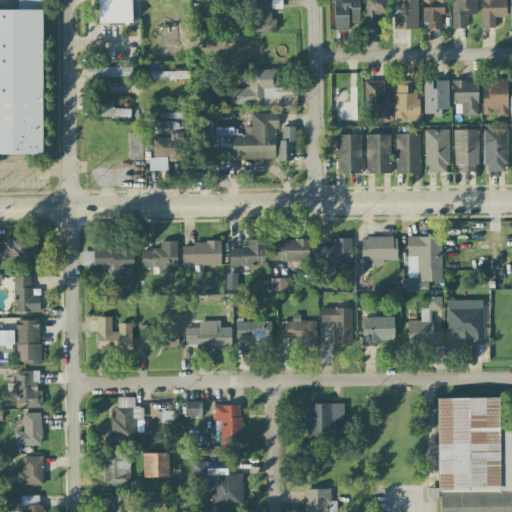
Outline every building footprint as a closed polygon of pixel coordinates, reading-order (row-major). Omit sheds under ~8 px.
[(0,154),(41,154),(41,0),(17,0),(18,10),(0,9),(0,154)] [(97,0),(98,23),(131,23),(131,0),(97,0)] [(275,32),(275,19),(270,19),(270,9),(281,8),(280,0),(254,0),(252,0),(253,33),(275,32)] [(358,0),(330,0),(330,2),(334,2),(334,30),(348,30),(348,24),(359,24),(358,0)] [(376,28),(377,16),(387,16),(387,0),(363,0),(363,28),(376,28)] [(392,0),(393,29),(417,29),(417,0),(392,0)] [(443,29),(444,0),(421,0),(421,28),(443,29)] [(450,0),(451,28),(466,28),(466,14),(476,14),(475,0),(450,0)] [(505,0),(480,0),(481,28),(495,27),(495,17),(506,17),(505,0)] [(86,67),(86,77),(131,78),(131,67),(86,67)] [(229,88),(229,104),(263,104),(264,108),(297,108),(296,88),(276,88),(276,69),(248,69),(248,88),(229,88)] [(188,79),(188,70),(146,72),(147,80),(188,79)] [(507,79),(488,80),(488,87),(481,87),(482,115),(494,114),(494,116),(507,116),(507,79)] [(448,109),(448,80),(423,80),(424,115),(441,115),(440,109),(448,109)] [(453,104),(461,104),(461,115),(478,115),(477,80),(452,81),(453,104)] [(389,92),(383,92),(383,81),(364,81),(364,105),(374,105),(374,121),(389,121),(389,92)] [(395,122),(418,122),(418,89),(410,89),(410,81),(395,81),(395,122)] [(112,97),(97,97),(97,116),(129,117),(130,108),(111,108),(112,97)] [(250,113),(250,126),(244,126),(244,135),(232,135),(232,128),(214,128),(214,137),(232,137),(231,159),(275,159),(275,113),(250,113)] [(278,161),(291,161),(291,142),(294,142),(294,126),(281,127),(282,139),(277,139),(278,161)] [(448,129),(424,130),(425,173),(449,172),(448,129)] [(506,129),(483,129),(484,172),(507,172),(506,129)] [(477,130),(454,130),(454,172),(478,172),(477,130)] [(141,160),(141,133),(128,133),(128,160),(141,160)] [(148,171),(167,170),(167,160),(183,160),(182,133),(169,133),(169,137),(152,138),(152,158),(148,159),(148,171)] [(360,134),(336,135),(337,174),(361,173),(360,134)] [(389,134),(365,134),(366,174),(390,173),(389,134)] [(394,134),(395,173),(419,173),(419,134),(394,134)] [(361,237),(362,264),(383,264),(383,260),(397,260),(396,236),(361,237)] [(428,290),(427,282),(441,281),(440,236),(406,237),(407,278),(400,278),(400,290),(428,290)] [(36,238),(2,239),(3,265),(36,264),(36,238)] [(350,238),(332,238),(332,246),(317,246),(317,280),(334,280),(334,264),(350,264),(350,238)] [(229,267),(265,265),(264,239),(247,240),(247,248),(228,248),(229,267)] [(280,240),(280,244),(269,244),(270,261),(308,260),(308,239),(280,240)] [(176,241),(159,241),(159,249),(141,249),(141,267),(158,267),(158,275),(171,275),(171,267),(177,267),(176,241)] [(220,264),(220,241),(191,242),(191,246),(182,246),(182,265),(220,264)] [(133,274),(132,249),(81,251),(82,264),(93,264),(93,266),(108,266),(109,275),(133,274)] [(13,312),(39,312),(40,289),(30,289),(30,276),(13,276),(13,312)] [(289,278),(269,278),(269,290),(288,291),(289,278)] [(407,321),(407,343),(432,342),(431,311),(441,311),(441,297),(427,297),(427,309),(420,309),(420,321),(407,321)] [(483,300),(446,300),(445,338),(464,339),(464,344),(483,344),(483,300)] [(320,308),(321,323),(333,322),(333,346),(352,346),(351,308),(320,308)] [(280,322),(280,343),(316,342),(316,320),(300,321),(299,315),(292,315),(292,321),(280,322)] [(98,349),(131,350),(131,324),(118,323),(118,332),(110,331),(111,317),(98,317),(98,349)] [(362,346),(376,346),(376,341),(394,340),(393,317),(362,317),(362,346)] [(15,320),(16,361),(40,361),(39,320),(15,320)] [(184,328),(185,345),(195,344),(195,349),(231,348),(230,327),(219,328),(219,321),(198,321),(198,328),(184,328)] [(271,322),(235,321),(235,340),(271,341),(271,322)] [(138,350),(156,349),(156,348),(178,347),(178,330),(153,330),(153,325),(138,325),(138,350)] [(13,330),(0,330),(0,346),(14,347),(13,330)] [(40,407),(39,370),(15,371),(16,408),(40,407)] [(133,397),(115,397),(116,418),(110,419),(110,431),(103,431),(104,445),(136,444),(135,432),(143,432),(143,407),(134,407),(133,397)] [(499,398),(437,398),(437,511),(511,511),(511,429),(500,430),(499,398)] [(186,416),(201,416),(202,401),(186,401),(186,416)] [(342,403),(307,404),(307,437),(342,436),(342,403)] [(241,445),(240,405),(213,405),(213,420),(220,420),(220,445),(241,445)] [(171,422),(171,411),(161,411),(161,422),(171,422)] [(15,446),(41,445),(40,413),(22,413),(23,431),(14,432),(15,446)] [(129,451),(103,451),(104,486),(130,486),(129,451)] [(143,453),(143,477),(168,477),(168,453),(143,453)] [(43,485),(42,456),(21,456),(22,471),(15,472),(15,486),(43,485)] [(241,474),(226,474),(226,462),(206,463),(206,460),(191,461),(191,477),(208,476),(209,506),(243,505),(241,474)] [(305,489),(305,511),(335,511),(335,501),(330,501),(330,489),(305,489)] [(42,511),(43,504),(38,504),(38,495),(5,496),(6,511),(16,511),(42,511)] [(127,495),(109,496),(109,507),(102,508),(102,511),(136,511),(136,501),(127,502),(127,495)]
